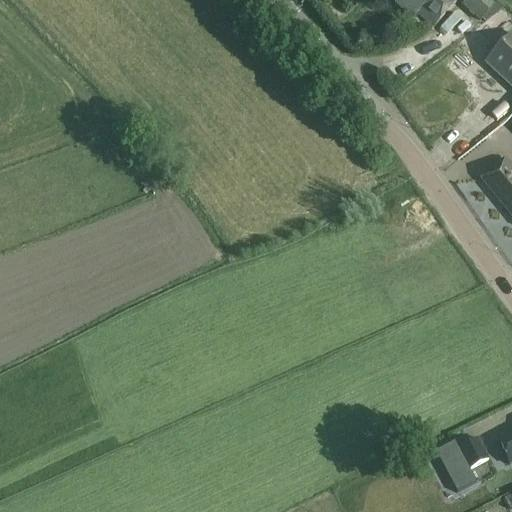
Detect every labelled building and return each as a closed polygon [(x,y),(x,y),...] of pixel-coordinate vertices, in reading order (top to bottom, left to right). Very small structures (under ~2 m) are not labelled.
[(398,0),(395,4),(412,20),(417,14),(432,28),(456,0),(398,0)] [(493,7),(485,0),(466,0),(462,6),(480,22),(493,7)] [(470,44),(482,55),(493,43),(481,32),(470,44)] [(511,35),(486,64),(511,88),(511,35)] [(511,215),(511,167),(507,161),(483,180),(511,215)] [(511,440),(499,447),(509,467),(511,465),(511,440)] [(434,454),(435,456),(439,454),(459,492),(456,494),(456,495),(476,485),(469,472),(488,462),(477,441),(458,451),(454,444),(434,454)]
